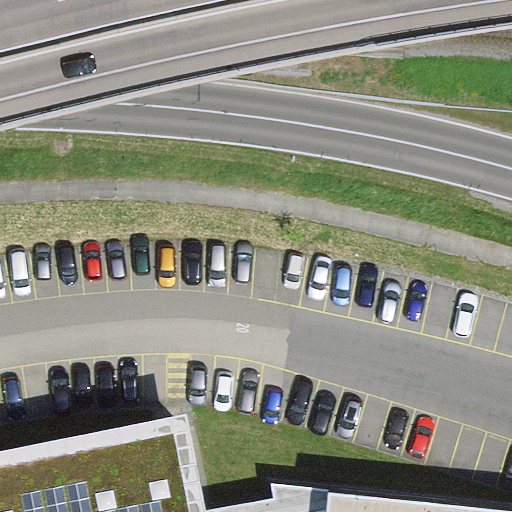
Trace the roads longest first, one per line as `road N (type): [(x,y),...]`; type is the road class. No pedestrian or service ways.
road 1 (primary): [(0,104),(191,111),(511,172)]
road 2 (motorway): [(0,82),(396,0)]
